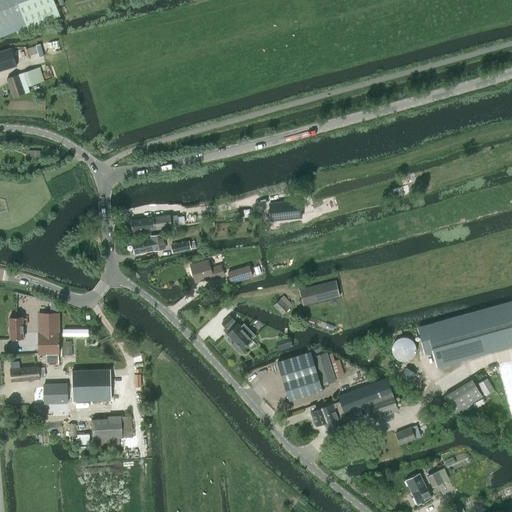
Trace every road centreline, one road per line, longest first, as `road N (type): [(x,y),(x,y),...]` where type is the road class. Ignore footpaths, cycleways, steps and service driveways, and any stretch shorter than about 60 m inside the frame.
road 1 (tertiary): [(101,179),(511,73)]
road 2 (unclassified): [(366,511),(298,456),(167,313),(109,274)]
road 3 (tertiary): [(0,276),(85,301),(109,274)]
